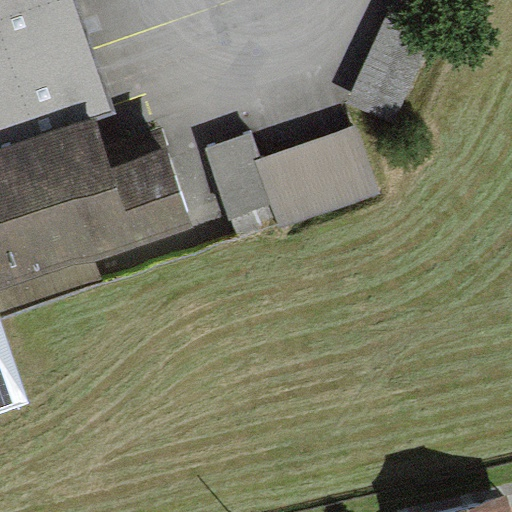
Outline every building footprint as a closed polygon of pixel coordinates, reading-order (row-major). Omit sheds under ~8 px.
[(0,0),(0,129),(89,99),(55,0),(0,0)] [(0,273),(182,211),(153,127),(105,143),(89,99),(0,129),(0,273)] [(365,124),(267,155),(260,132),(209,148),(227,205),(274,190),(284,224),(387,191),(365,124)] [(0,402),(26,395),(0,318),(0,402)] [(509,511),(506,497),(436,511),(509,511)]
